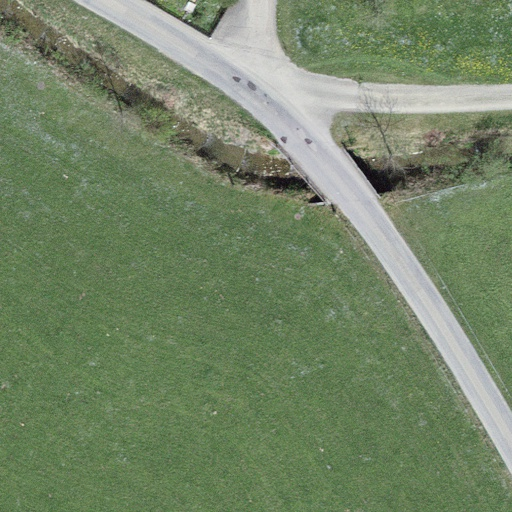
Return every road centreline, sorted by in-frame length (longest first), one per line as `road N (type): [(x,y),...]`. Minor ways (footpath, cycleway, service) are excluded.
road 1 (track): [(511,442),(329,147),(283,99)]
road 2 (track): [(511,97),(283,99)]
road 3 (track): [(283,99),(84,0)]
